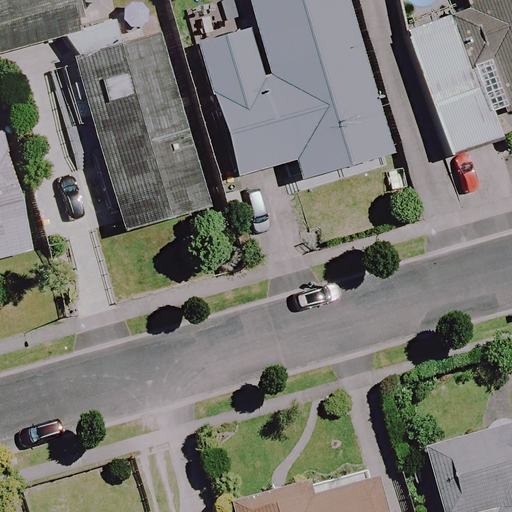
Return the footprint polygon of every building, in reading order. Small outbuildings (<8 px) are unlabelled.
[(66,92),(49,97),(55,119),(74,114),(107,237),(196,213),(141,11),(64,32),(55,0),(0,0),(0,59),(28,52),(54,45),(66,92)] [(380,158),(334,0),(232,0),(241,30),(187,46),(226,181),(258,172),(283,165),(288,184),(380,158)] [(496,116),(501,131),(511,127),(511,0),(457,0),(462,16),(403,36),(444,158),(468,150),(491,142),(483,121),(496,116)] [(0,260),(21,255),(0,174),(0,260)] [(511,511),(511,427),(499,431),(424,453),(441,511),(511,511)] [(372,511),(366,490),(304,506),(301,494),(279,500),(234,511),(372,511)]
